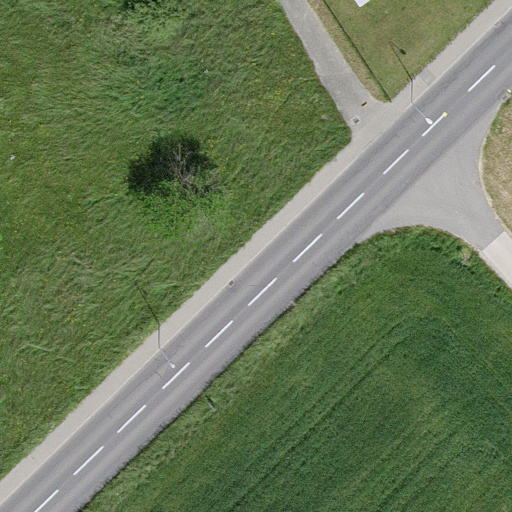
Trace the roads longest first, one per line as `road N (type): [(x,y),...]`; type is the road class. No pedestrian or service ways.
road 1 (tertiary): [(511,48),(35,511)]
road 2 (track): [(511,262),(404,153)]
